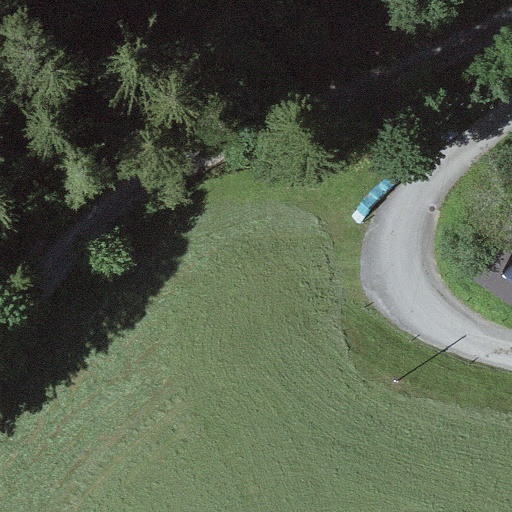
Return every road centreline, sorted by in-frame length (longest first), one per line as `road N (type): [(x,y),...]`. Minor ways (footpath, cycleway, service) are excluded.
road 1 (track): [(0,339),(89,228),(237,139),(511,16)]
road 2 (track): [(511,349),(430,326),(395,272),(413,194),(511,119)]
